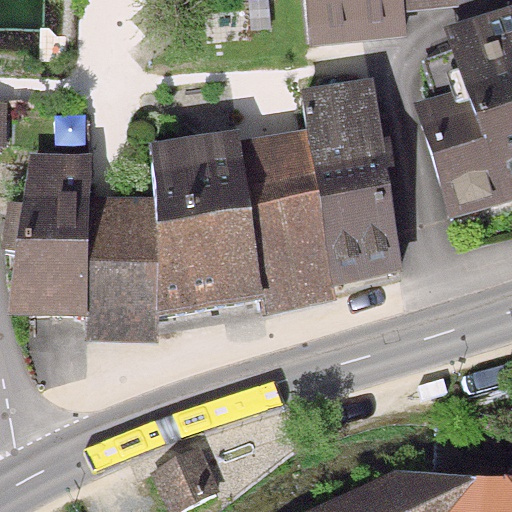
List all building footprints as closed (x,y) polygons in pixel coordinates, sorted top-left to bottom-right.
[(307,0),(312,44),(409,35),(407,11),(460,6),(459,0),(307,0)] [(511,4),(445,26),(452,51),(499,202),(511,198),(511,4)] [(412,101),(449,218),(499,202),(452,51),(421,60),(432,95),(412,101)] [(403,271),(375,76),(302,89),(308,127),(334,286),(403,271)] [(0,146),(8,147),(9,102),(0,101),(0,146)] [(337,299),(334,286),(308,127),(242,139),(264,298),(268,315),(337,299)] [(264,298),(242,139),(240,128),(149,142),(155,196),(157,312),(264,298)] [(88,315),(91,196),(92,153),(32,152),(25,201),(8,199),(2,249),(18,250),(8,316),(88,315)] [(87,340),(157,342),(157,312),(155,196),(91,196),(88,315),(87,340)] [(151,473),(169,511),(180,511),(222,492),(201,449),(151,473)] [(511,511),(511,476),(505,475),(396,470),(304,511),(511,511)]
